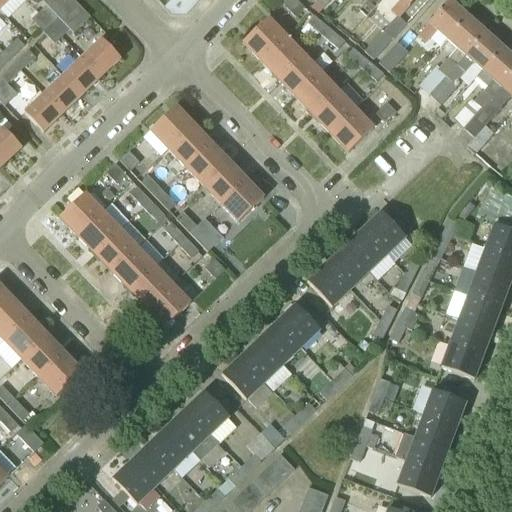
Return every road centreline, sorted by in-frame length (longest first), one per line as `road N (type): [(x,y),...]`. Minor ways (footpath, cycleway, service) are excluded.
road 1 (residential): [(134,391),(313,228),(300,194),(179,64)]
road 2 (residential): [(0,234),(179,64)]
road 3 (residential): [(134,391),(0,261)]
road 4 (residential): [(14,511),(134,391)]
